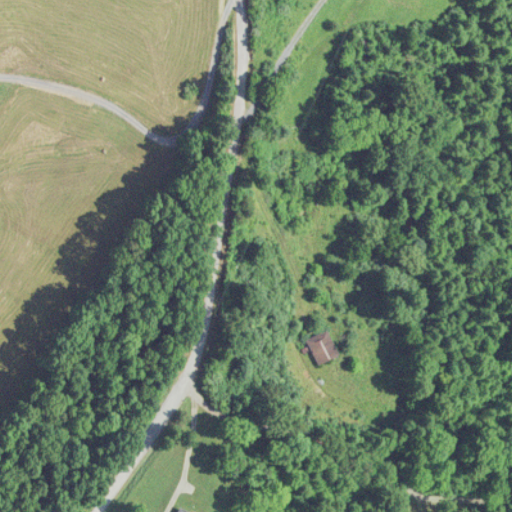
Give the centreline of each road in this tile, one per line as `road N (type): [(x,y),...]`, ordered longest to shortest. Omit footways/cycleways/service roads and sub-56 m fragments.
road 1 (residential): [(168,379),(219,270),(241,123),(242,0)]
road 2 (residential): [(0,84),(61,89),(175,146),(241,123)]
road 3 (residential): [(76,511),(168,379)]
